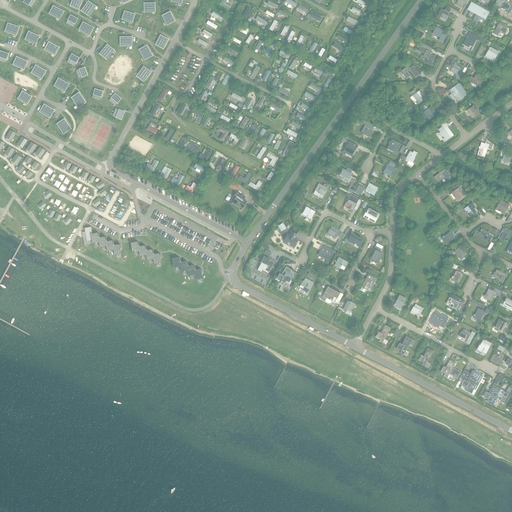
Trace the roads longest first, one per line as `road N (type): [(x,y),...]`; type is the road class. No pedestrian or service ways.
road 1 (unclassified): [(233,277),(247,243),(421,0)]
road 2 (unclassified): [(511,430),(354,346)]
road 3 (unclassified): [(121,184),(131,188),(139,216),(218,259),(233,277)]
road 4 (unclassified): [(354,346),(233,277)]
road 5 (track): [(223,20),(203,59),(283,100)]
road 6 (residential): [(493,370),(375,309)]
